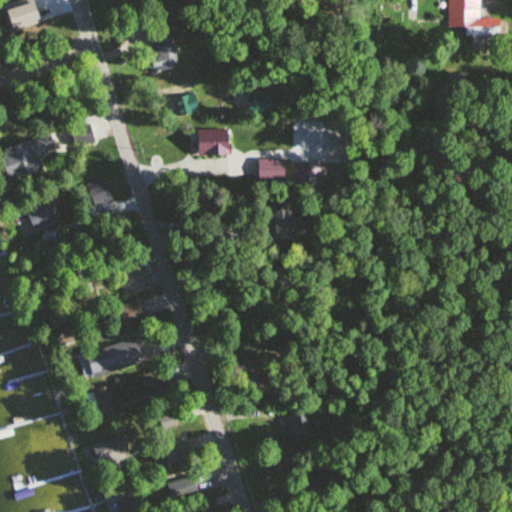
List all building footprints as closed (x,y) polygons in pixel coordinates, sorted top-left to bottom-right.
[(499,36),(499,18),(479,18),(479,0),(447,0),(448,27),(466,27),(466,36),(499,36)] [(41,24),(35,6),(6,16),(12,34),(41,24)] [(155,30),(158,54),(148,55),(150,72),(176,70),(172,29),(155,30)] [(199,112),(194,94),(173,101),(179,118),(199,112)] [(52,116),(46,106),(31,115),(36,125),(52,116)] [(76,147),(95,141),(89,125),(70,131),(76,147)] [(228,131),(196,131),(196,156),(228,156),(228,131)] [(40,174),(35,157),(57,150),(52,135),(1,150),(11,182),(40,174)] [(257,184),(284,184),(284,160),(257,160),(257,184)] [(34,232),(61,221),(53,201),(25,213),(34,232)] [(267,243),(296,238),(291,207),(261,213),(267,243)] [(147,276),(142,257),(123,262),(128,281),(147,276)] [(144,320),(138,301),(112,310),(119,329),(144,320)] [(142,362),(134,338),(84,355),(92,379),(142,362)] [(139,377),(145,395),(166,388),(160,370),(139,377)] [(102,422),(123,415),(112,385),(92,392),(102,422)] [(305,413),(285,416),(289,438),(309,434),(305,413)] [(130,456),(123,436),(92,446),(99,466),(130,456)] [(167,466),(189,458),(182,436),(160,444),(167,466)] [(274,460),(280,477),(306,469),(299,451),(274,460)] [(173,504),(199,498),(193,477),(168,483),(173,504)] [(113,500),(116,511),(137,511),(150,509),(145,491),(113,500)]
